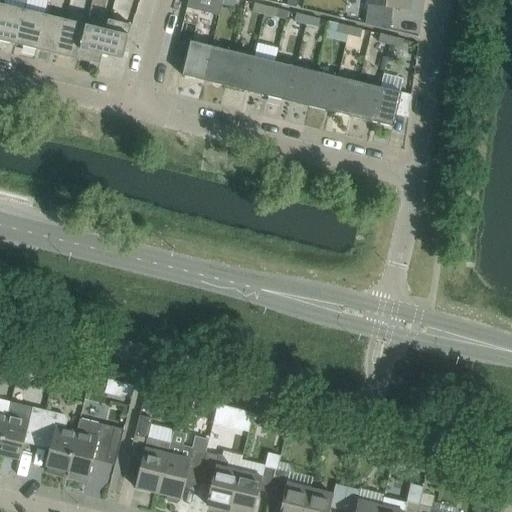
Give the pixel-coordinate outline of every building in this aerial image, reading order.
[(60,0),(57,15),(69,17),(71,0),(60,0)] [(222,5),(222,4),(222,0),(188,0),(186,8),(219,16),(221,5),(222,5)] [(367,0),(367,5),(365,25),(389,31),(392,8),(403,10),(403,9),(408,10),(409,0),(367,0)] [(2,4),(0,14),(0,40),(15,44),(23,9),(2,4)] [(251,11),(264,14),(266,6),(253,4),(251,11)] [(266,6),(264,14),(275,17),(277,9),(266,6)] [(23,9),(15,44),(36,49),(44,14),(23,9)] [(44,14),(36,49),(57,54),(65,19),(44,14)] [(293,21),(306,25),(308,17),(295,14),(293,21)] [(308,17),(306,25),(317,27),(319,19),(308,17)] [(65,19),(57,54),(77,59),(86,25),(65,19)] [(107,30),(101,54),(102,55),(122,60),(131,25),(110,20),(108,20),(105,29),(107,30)] [(293,22),(291,31),(303,34),(305,25),(293,22)] [(336,32),(348,35),(350,27),(337,24),(336,32)] [(86,25),(77,59),(90,62),(88,70),(98,72),(102,55),(101,54),(107,30),(105,29),(86,25)] [(360,37),(362,30),(350,27),(348,35),(360,37)] [(378,42),(390,45),(392,37),(380,34),(378,42)] [(403,40),(392,37),(390,45),(402,48),(403,40)] [(190,41),(187,52),(182,75),(203,81),(212,46),(190,41)] [(178,44),(175,56),(186,58),(188,46),(178,44)] [(203,81),(224,86),(233,52),(212,46),(203,81)] [(233,52),(224,86),(245,91),(254,57),(233,52)] [(245,91),(266,96),(275,62),(254,57),(245,91)] [(266,96),(287,101),(296,67),(275,62),(266,96)] [(296,67),(287,101),(308,106),(317,72),(296,67)] [(308,106),(329,111),(338,77),(317,72),(308,106)] [(338,77),(329,111),(350,117),(359,82),(338,77)] [(350,117),(371,122),(380,87),(359,82),(350,117)] [(393,127),(396,115),(408,118),(411,95),(401,92),(380,87),(371,122),(393,127)] [(124,384),(121,394),(130,397),(132,386),(124,384)] [(182,397),(179,411),(192,414),(195,400),(182,397)] [(0,399),(0,444),(7,415),(10,405),(10,402),(0,399)] [(37,441),(45,410),(32,407),(31,410),(10,405),(7,415),(0,444),(0,454),(20,459),(25,438),(37,441)] [(226,409),(218,413),(222,420),(229,417),(226,409)] [(65,470),(67,471),(76,432),(65,429),(67,420),(64,415),(45,410),(37,441),(50,444),(45,466),(48,466),(47,472),(62,476),(65,470)] [(147,438),(152,419),(139,415),(128,458),(141,461),(135,487),(158,493),(170,444),(170,443),(147,438)] [(86,476),(89,476),(94,455),(116,461),(123,429),(79,419),(76,432),(67,471),(69,471),(68,478),(83,481),(86,476)] [(170,444),(158,493),(167,495),(167,498),(168,501),(176,503),(178,501),(179,498),(181,499),(184,488),(188,473),(200,476),(206,452),(193,449),(193,448),(182,445),(170,442),(170,443),(170,444)] [(206,452),(200,476),(212,479),(210,485),(206,505),(229,510),(238,472),(226,468),(227,463),(222,456),(221,456),(218,455),(206,452)] [(430,460),(428,470),(439,473),(442,463),(430,460)] [(238,472),(229,510),(235,511),(253,511),(259,490),(271,493),(277,470),(264,467),(261,477),(238,472)] [(277,470),(271,493),(283,496),(279,511),(303,511),(310,489),(287,483),(289,473),(277,470)] [(310,489),(303,511),(328,511),(330,507),(342,510),(348,487),(335,484),(332,495),(310,489)] [(381,506),(379,511),(416,511),(422,492),(423,487),(410,484),(406,502),(383,497),(381,506)] [(348,487),(342,510),(348,511),(379,511),(381,506),(358,501),(360,490),(348,487)] [(419,505),(416,511),(430,511),(435,496),(422,492),(419,505)]
